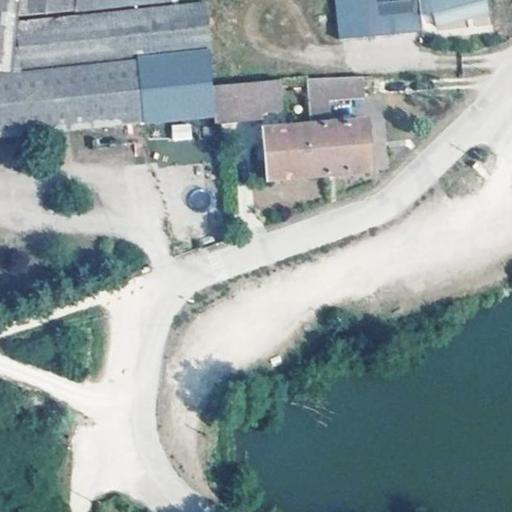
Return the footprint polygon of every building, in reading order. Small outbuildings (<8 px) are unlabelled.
[(73,10),(74,0),(0,0),(0,132),(68,126),(197,111),(195,83),(206,80),(209,52),(203,2),(172,5),(73,10)] [(374,7),(372,0),(332,0),(337,38),(419,28),(415,2),(374,7)] [(421,0),(423,4),(428,3),(433,23),(487,11),(483,0),(421,0)] [(465,73),(493,70),(491,57),(463,59),(465,73)] [(197,111),(222,110),(254,107),(253,101),(274,99),(271,70),(206,80),(195,83),(197,111)] [(362,94),(362,77),(305,81),(309,124),(261,128),(263,149),(264,164),(264,174),(267,178),(369,170),(365,119),(327,123),(326,97),(362,94)] [(190,125),(172,125),(172,139),(191,138),(190,125)] [(264,164),(263,149),(254,149),(254,156),(259,164),(264,164)]
